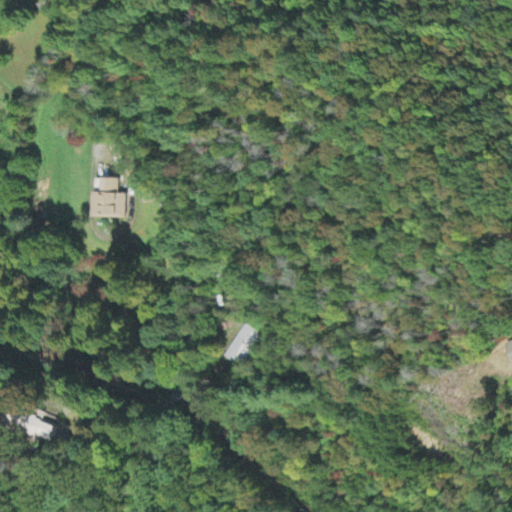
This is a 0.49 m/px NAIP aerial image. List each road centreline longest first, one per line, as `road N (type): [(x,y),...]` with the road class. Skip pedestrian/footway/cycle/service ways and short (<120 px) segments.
road 1 (residential): [(194,342),(179,263),(88,56),(90,0)]
road 2 (residential): [(194,342),(182,384),(150,412),(75,426)]
